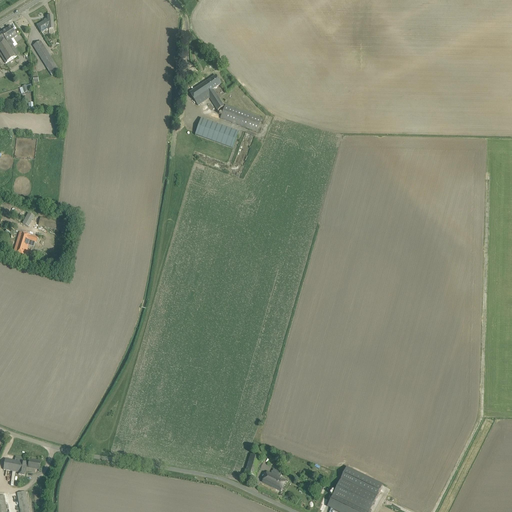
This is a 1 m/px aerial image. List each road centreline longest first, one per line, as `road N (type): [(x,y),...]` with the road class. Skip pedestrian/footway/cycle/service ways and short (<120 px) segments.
road 1 (track): [(435,511),(482,419),(488,184)]
road 2 (unclassified): [(288,511),(219,478),(0,428)]
